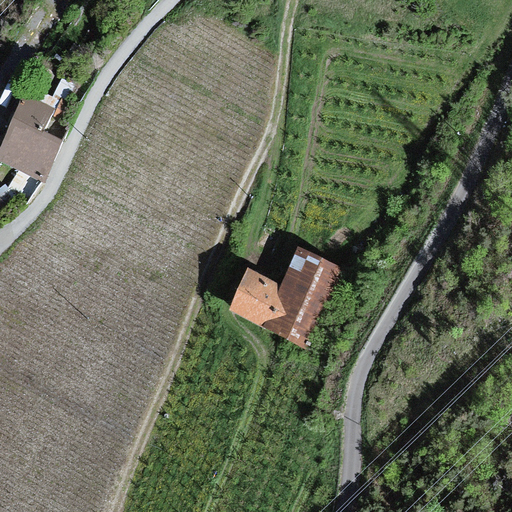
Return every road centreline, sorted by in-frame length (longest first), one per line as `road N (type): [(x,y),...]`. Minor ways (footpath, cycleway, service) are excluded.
road 1 (unclassified): [(338,511),(346,403),(358,358),(437,226),(511,58)]
road 2 (unclassified): [(167,0),(110,64),(31,210),(0,236)]
